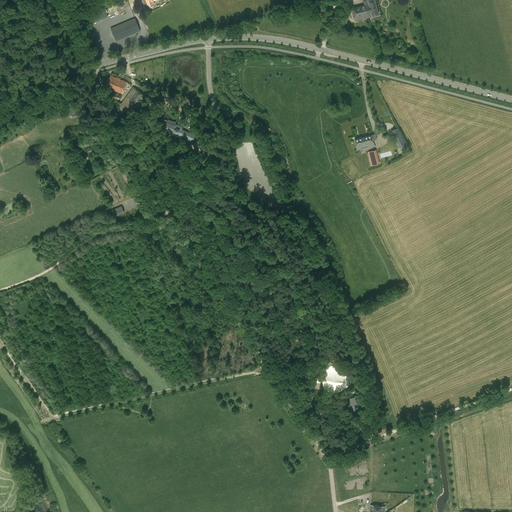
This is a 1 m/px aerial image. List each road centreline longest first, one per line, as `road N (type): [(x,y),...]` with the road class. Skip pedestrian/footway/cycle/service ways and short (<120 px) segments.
road 1 (unclassified): [(334,511),(328,460),(182,240),(94,66)]
road 2 (tertiary): [(94,66),(207,39),(264,38),(511,100)]
road 3 (track): [(328,460),(439,415)]
